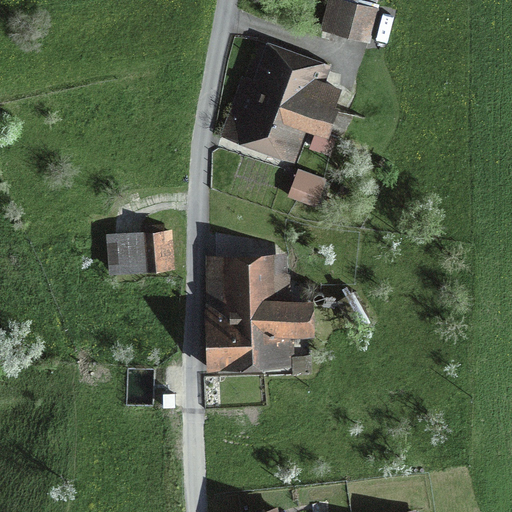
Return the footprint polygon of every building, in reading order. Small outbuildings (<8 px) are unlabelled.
[(335,0),(328,29),(364,38),(370,8),(335,0)] [(278,48),(264,87),(243,79),(225,128),(295,154),(307,125),(322,131),(316,147),(329,153),(334,138),(326,132),(334,112),(332,111),(340,90),(323,84),(328,70),(314,65),(315,62),(278,48)] [(319,193),(324,181),(299,172),(295,184),(319,193)] [(112,235),(115,272),(166,268),(163,231),(112,235)] [(289,331),(309,331),(309,303),(286,303),(285,277),(268,277),(268,260),(213,260),(207,278),(208,323),(206,324),(207,360),(290,357),(289,331)]
